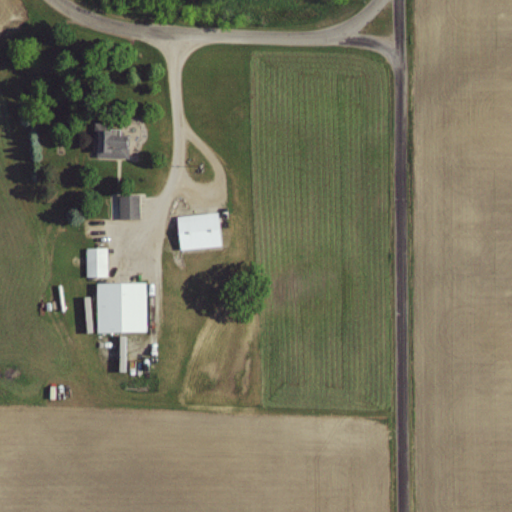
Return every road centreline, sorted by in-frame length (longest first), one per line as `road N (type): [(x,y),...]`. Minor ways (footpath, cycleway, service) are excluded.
road 1 (residential): [(403,511),(398,57)]
road 2 (residential): [(52,0),(110,28),(338,40)]
